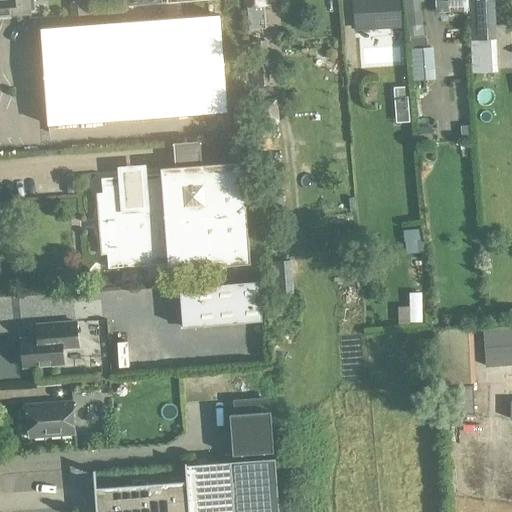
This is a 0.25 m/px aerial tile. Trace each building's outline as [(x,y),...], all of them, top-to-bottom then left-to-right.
[(0,0),(0,15),(29,13),(29,3),(34,2),(33,0),(0,0)] [(395,0),(361,0),(351,1),(352,21),(396,19),(395,0)] [(434,0),(435,13),(449,12),(448,1),(461,0),(434,0)] [(220,16),(41,29),(48,125),(227,112),(220,16)] [(411,46),(423,45),(426,45),(424,24),(409,25),(411,46)] [(425,82),(423,50),(411,51),(413,83),(425,82)] [(255,137),(277,135),(277,123),(279,123),(277,99),(274,99),(273,87),(251,89),(252,103),(254,103),(256,123),(254,123),(255,137)] [(395,99),(396,111),(409,110),(408,98),(395,99)] [(445,113),(436,113),(436,133),(445,133),(445,113)] [(237,142),(239,155),(252,153),(250,140),(237,142)] [(251,264),(243,162),(161,168),(161,175),(102,179),(103,193),(96,194),(101,255),(107,255),(108,269),(168,264),(169,270),(251,264)] [(285,221),(281,178),(260,179),(262,221),(285,221)] [(260,281),(180,288),(184,326),(263,320),(260,281)] [(78,347),(76,323),(36,326),(37,339),(21,340),(24,368),(63,365),(62,349),(78,347)] [(485,365),(511,362),(511,324),(482,327),(485,365)] [(476,384),(474,328),(437,330),(440,385),(476,384)] [(151,351),(152,339),(127,338),(127,349),(151,351)] [(112,361),(123,360),(121,341),(111,342),(112,361)] [(458,387),(459,415),(474,414),(473,386),(458,387)] [(29,437),(75,434),(72,402),(27,405),(29,437)] [(233,455),(274,452),(271,411),(230,414),(233,455)] [(95,491),(90,492),(90,502),(95,501),(96,511),(278,511),(275,460),(186,465),(186,463),(185,463),(186,481),(144,484),(144,480),(145,480),(145,479),(131,480),(132,481),(133,481),(133,485),(96,488),(95,470),(93,470),(95,491)]
